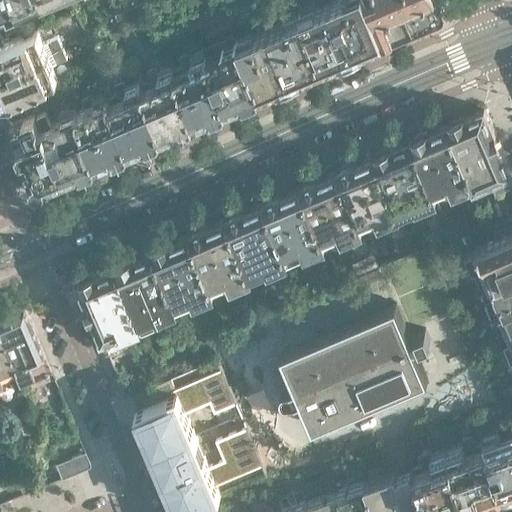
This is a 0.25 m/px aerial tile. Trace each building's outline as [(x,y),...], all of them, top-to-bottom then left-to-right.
[(0,0),(0,15),(18,8),(14,0),(0,0)] [(41,0),(14,0),(18,8),(19,10),(41,0)] [(353,50),(331,0),(322,0),(323,2),(317,4),(316,1),(299,9),(322,63),(353,50)] [(383,37),(368,0),(331,0),(353,50),(383,37)] [(444,11),(439,0),(368,0),(383,37),(384,37),(444,11)] [(322,63),(299,9),(282,16),(283,19),(277,21),(273,11),(265,14),(291,77),(322,63)] [(291,77),(265,14),(257,18),(261,28),(255,30),(254,27),(238,34),(238,36),(260,89),(260,90),(291,77)] [(0,74),(62,48),(57,36),(43,42),(37,28),(5,42),(0,43),(0,74)] [(260,89),(238,36),(225,42),(223,38),(213,42),(217,50),(208,54),(228,103),(260,89)] [(57,77),(52,65),(67,59),(62,48),(0,74),(0,96),(1,100),(29,88),(30,89),(57,77)] [(228,103),(208,54),(206,49),(190,56),(189,53),(180,57),(183,65),(174,69),(194,118),(228,103)] [(194,118),(174,69),(172,64),(158,70),(157,66),(147,71),(151,78),(143,81),(163,131),(194,118)] [(163,131),(143,81),(141,77),(126,84),(124,80),(116,84),(119,91),(110,96),(130,145),(163,131)] [(35,101),(30,89),(29,88),(1,100),(7,113),(35,101)] [(130,145),(110,96),(108,92),(93,98),(92,94),(83,98),(86,106),(76,110),(96,159),(130,145)] [(96,159),(76,110),(74,106),(59,112),(61,116),(49,121),(43,108),(34,112),(39,125),(44,123),(65,173),(96,159)] [(511,181),(511,171),(484,106),(465,114),(463,114),(461,114),(458,114),(457,114),(455,116),(453,117),(451,118),(450,121),(446,122),(471,180),(473,186),(491,179),(495,188),(511,181)] [(65,173),(44,123),(39,125),(34,112),(11,122),(37,185),(65,173)] [(471,180),(446,122),(428,130),(427,130),(425,129),(423,129),(422,130),(419,130),(418,131),(416,133),(415,134),(413,136),(410,138),(435,195),(471,180)] [(435,195),(410,138),(391,146),(389,145),(387,145),(385,145),(382,146),(380,147),(379,148),(377,150),(376,152),(374,153),(398,211),(435,195)] [(398,211),(374,153),(355,161),(350,160),(342,164),(339,168),(336,169),(361,227),(398,211)] [(361,227),(336,169),(318,177),(312,176),(305,179),(302,184),(300,185),(325,242),(361,227)] [(325,242),(300,185),(281,193),(275,192),(268,195),(265,200),(262,201),(287,259),(325,242)] [(287,259),(262,201),(243,209),(238,208),(230,211),(228,216),(226,216),(251,274),(287,259)] [(251,274),(226,216),(206,224),(201,223),(194,227),(191,231),(189,232),(214,290),(251,274)] [(511,272),(511,230),(466,250),(481,285),(511,272)] [(214,290),(189,232),(169,240),(166,240),(165,240),(163,240),(161,240),(160,241),(158,242),(156,244),(155,245),(154,247),(152,248),(177,305),(214,290)] [(177,305),(152,248),(132,256),(130,256),(128,256),(126,256),(124,256),(122,258),(120,259),(118,261),(117,262),(115,263),(140,321),(177,305)] [(462,275),(453,255),(441,260),(450,280),(462,275)] [(141,323),(140,321),(115,263),(95,272),(93,271),(90,271),(87,272),(86,273),(84,274),(83,275),(82,276),(81,277),(80,278),(78,280),(107,349),(111,347),(114,350),(120,347),(121,343),(124,342),(120,331),(141,323)] [(511,303),(511,272),(481,285),(492,312),(511,303)] [(50,369),(21,300),(0,309),(0,334),(15,371),(15,370),(21,382),(50,369)] [(428,374),(397,301),(282,350),(296,383),(286,387),(284,388),(283,390),(282,391),(282,393),(282,394),(283,395),(283,396),(285,397),(286,398),(288,398),(289,398),(290,398),(301,393),(314,423),(428,374)] [(511,338),(511,303),(492,312),(505,342),(511,338)] [(423,341),(436,335),(432,325),(418,331),(423,341)] [(0,376),(15,371),(0,334),(0,376)] [(266,471),(219,360),(172,380),(171,376),(165,379),(130,394),(130,395),(136,409),(135,409),(179,511),(180,510),(187,507),(210,497),(220,494),(219,490),(266,471)] [(511,486),(511,430),(511,431),(508,422),(497,426),(499,430),(484,436),(485,441),(503,490),(511,486)] [(503,490),(485,441),(476,444),(472,435),(461,438),(463,443),(447,449),(467,503),(503,490)] [(442,511),(467,503),(447,449),(432,454),(431,449),(420,453),(423,462),(409,468),(397,472),(395,466),(364,477),(376,511),(442,511)] [(89,462),(89,460),(85,450),(55,463),(61,477),(87,466),(89,465),(89,464),(89,463),(89,462)] [(342,477),(336,460),(327,463),(334,480),(342,477)] [(376,511),(364,477),(336,487),(345,511),(376,511)] [(345,511),(336,487),(307,498),(312,511),(345,511)] [(215,511),(210,497),(187,507),(180,510),(180,511),(215,511)] [(312,511),(307,498),(279,508),(280,511),(312,511)]
